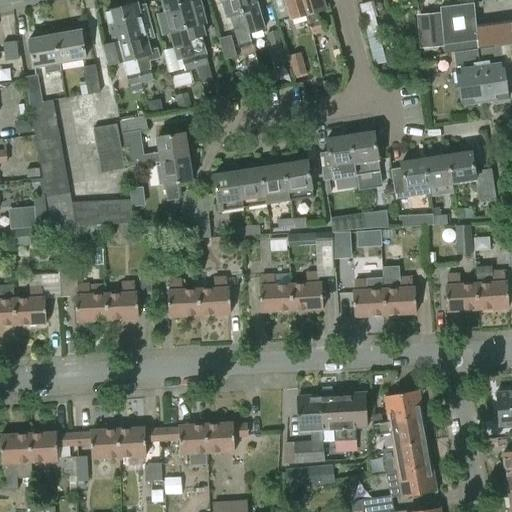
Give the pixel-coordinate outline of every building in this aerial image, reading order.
[(194,69),(176,0),(160,0),(169,34),(172,33),(176,49),(177,48),(180,60),(181,60),(185,72),(194,69)] [(176,0),(194,69),(208,65),(205,55),(206,55),(201,36),(205,35),(202,25),(205,24),(199,0),(194,1),(193,0),(176,0)] [(245,26),(237,0),(220,0),(225,17),(229,16),(233,29),(242,55),(252,52),(248,39),(245,26)] [(237,0),(245,26),(257,23),(253,9),(255,8),(253,0),(237,0)] [(284,0),(290,19),(304,15),(299,0),(284,0)] [(299,0),(304,15),(305,15),(308,25),(307,25),(310,35),(324,31),(321,21),(319,22),(316,12),(325,9),(322,0),(299,0)] [(125,5),(120,7),(140,84),(153,80),(150,67),(151,67),(149,59),(157,57),(155,47),(144,50),(142,40),(154,37),(145,2),(136,5),(136,3),(133,4),(131,1),(125,3),(125,5)] [(140,84),(120,7),(117,7),(115,5),(109,7),(108,10),(105,10),(109,27),(99,30),(102,50),(117,46),(121,62),(122,62),(125,76),(126,75),(129,87),(140,84)] [(372,6),(360,9),(374,65),(386,62),(372,6)] [(453,53),(476,49),(478,49),(474,29),(473,6),(441,9),(441,13),(444,46),(444,54),(453,53)] [(444,46),(441,13),(417,15),(419,48),(444,46)] [(508,23),(497,25),(500,46),(510,44),(508,23)] [(497,25),(485,27),(488,48),(500,46),(497,25)] [(478,49),(488,48),(485,27),(474,29),(478,49)] [(80,30),(54,35),(59,62),(86,57),(80,30)] [(279,30),(267,34),(276,64),(288,61),(279,30)] [(59,62),(54,35),(29,40),(34,67),(43,66),(45,74),(61,71),(59,62)] [(236,57),(230,36),(218,39),(224,60),(236,57)] [(3,45),(4,57),(19,55),(18,43),(3,45)] [(488,48),(478,49),(476,49),(483,102),(507,98),(500,46),(488,48)] [(476,49),(453,53),(461,105),(483,102),(476,49)] [(419,59),(420,70),(436,68),(435,57),(419,59)] [(303,59),(289,63),(293,76),(306,73),(303,59)] [(82,67),(87,95),(100,93),(95,65),(82,67)] [(337,74),(324,78),(327,89),(340,85),(337,74)] [(24,78),(29,104),(42,102),(37,75),(24,78)] [(29,104),(31,116),(54,112),(52,101),(42,102),(29,104)] [(31,116),(33,128),(56,123),(54,112),(31,116)] [(147,129),(144,117),(119,121),(122,134),(147,129)] [(17,122),(19,135),(30,134),(28,121),(17,122)] [(33,128),(35,139),(58,135),(56,123),(33,128)] [(91,128),(93,139),(116,135),(115,124),(91,128)] [(151,163),(159,162),(187,158),(183,132),(155,136),(157,153),(150,154),(151,163)] [(371,132),(348,135),(354,173),(377,170),(371,132)] [(35,139),(37,150),(60,146),(58,135),(35,139)] [(93,139),(95,150),(118,146),(116,135),(93,139)] [(354,173),(348,135),(324,139),(330,177),(354,173)] [(37,150),(39,162),(63,157),(60,146),(37,150)] [(95,150),(97,161),(120,157),(118,146),(95,150)] [(445,157),(450,184),(474,180),(478,201),(495,198),(491,169),(473,172),(470,153),(445,157)] [(39,162),(41,173),(65,169),(63,157),(39,162)] [(120,157),(97,161),(99,172),(122,168),(120,157)] [(427,188),(450,184),(445,157),(424,160),(427,188)] [(159,162),(162,186),(164,186),(166,201),(179,199),(177,184),(190,182),(187,158),(159,162)] [(427,188),(424,160),(400,164),(400,168),(389,170),(394,200),(428,195),(427,188)] [(306,161),(282,165),(288,201),(312,197),(306,161)] [(282,165),(259,168),(265,205),(288,201),(282,165)] [(138,179),(136,166),(127,167),(129,180),(138,179)] [(259,168),(236,172),(242,209),(265,205),(259,168)] [(41,173),(43,184),(67,180),(65,169),(41,173)] [(242,209),(236,172),(213,176),(219,212),(242,209)] [(43,184),(45,196),(69,192),(67,180),(43,184)] [(191,219),(199,193),(185,190),(178,220),(191,219)] [(49,219),(51,228),(71,203),(69,192),(45,196),(49,219)] [(212,196),(199,193),(191,219),(207,218),(212,196)] [(118,200),(106,201),(107,225),(119,224),(118,200)] [(130,200),(118,200),(119,224),(133,223),(130,200)] [(106,201),(94,202),(96,225),(107,225),(106,201)] [(71,203),(51,228),(84,226),(83,202),(71,203)] [(94,202),(83,202),(84,226),(96,225),(94,202)] [(456,210),(457,219),(472,219),(472,209),(456,210)] [(362,227),(363,230),(377,229),(388,228),(386,210),(361,214),(362,220),(362,227)] [(360,211),(348,213),(350,229),(362,227),(362,220),(361,214),(360,211)] [(8,216),(9,230),(34,227),(33,214),(8,216)] [(447,215),(431,216),(432,225),(447,225),(447,215)] [(432,225),(431,216),(418,217),(419,226),(432,225)] [(303,218),(291,219),(292,229),(303,228),(303,218)] [(292,229),(291,219),(278,220),(278,229),(292,229)] [(453,225),(454,251),(472,250),(470,224),(453,225)] [(245,236),(244,226),(231,227),(231,237),(245,236)] [(256,226),(244,226),(245,236),(256,235),(256,226)] [(424,236),(423,227),(411,228),(412,237),(424,236)] [(11,230),(12,245),(34,244),(33,228),(11,230)] [(395,238),(394,230),(381,230),(381,239),(395,238)] [(332,232),(315,233),(316,244),(332,243),(332,232)] [(334,258),(350,257),(348,232),(333,233),(334,258)] [(297,234),(287,234),(288,246),(298,246),(297,234)] [(285,239),(269,240),(270,252),(286,251),(285,239)] [(23,255),(14,255),(14,266),(23,266),(23,255)] [(77,285),(76,264),(57,265),(59,297),(75,296),(75,295),(77,295),(77,285)] [(139,272),(140,292),(151,291),(150,271),(139,272)] [(490,282),(476,283),(478,309),(508,307),(506,281),(504,281),(503,271),(490,272),(490,282)] [(307,283),(290,284),(292,309),(322,307),(321,283),(319,283),(318,273),(306,274),(307,283)] [(478,309),(476,283),(458,284),(457,275),(446,275),(446,285),(444,285),(446,311),(478,309)] [(292,309),(290,284),(274,285),(274,276),(262,276),(262,285),(260,285),(261,311),(292,309)] [(215,288),(198,289),(199,314),(230,313),(229,287),(226,288),(226,278),(214,278),(215,288)] [(398,289),(382,290),(384,316),(415,314),(413,287),(410,287),(410,278),(397,279),(398,289)] [(199,314),(198,289),(182,290),(181,280),(169,281),(169,290),(167,290),(168,316),(199,314)] [(384,316),(382,290),(365,291),(365,281),(352,282),(353,291),(351,292),(353,318),(384,316)] [(122,293),(106,294),(107,319),(138,317),(137,292),(134,292),(133,282),(121,283),(122,293)] [(107,319),(106,294),(89,295),(88,284),(77,285),(77,295),(75,295),(75,296),(76,321),(107,319)] [(30,298),(14,299),(16,324),(47,322),(45,297),(42,298),(41,287),(30,288),(30,298)] [(0,324),(16,324),(14,299),(0,299),(0,324)] [(511,390),(495,392),(496,410),(511,409),(511,390)] [(370,414),(371,424),(422,416),(418,391),(384,397),(387,412),(370,414)] [(365,394),(342,395),(344,440),(355,440),(354,428),(366,428),(365,394)] [(342,395),(320,396),(321,430),(322,430),(333,430),(334,441),(344,440),(342,395)] [(321,430),(320,396),(297,397),(299,431),(310,431),(311,442),(293,443),(294,463),(323,461),(322,430),(321,430)] [(511,409),(496,410),(497,427),(511,425),(511,409)] [(391,434),(393,447),(427,441),(422,416),(371,424),(373,437),(391,434)] [(232,425),(205,426),(207,454),(234,453),(233,438),(248,438),(247,426),(232,427),(232,425)] [(207,454),(205,426),(178,427),(178,430),(164,430),(165,442),(178,441),(179,455),(207,454)] [(143,429),(117,430),(119,458),(146,457),(145,443),(159,442),(159,431),(144,431),(143,429)] [(119,458),(117,430),(90,432),(90,434),(76,435),(77,446),(91,445),(91,460),(119,458)] [(56,433),(29,435),(31,463),(58,462),(57,447),(72,446),(71,435),(58,435),(56,433)] [(31,463),(29,435),(0,436),(0,438),(3,491),(17,490),(16,464),(31,463)] [(384,464),(386,474),(431,466),(427,441),(393,447),(395,459),(384,464)] [(511,451),(502,453),(505,471),(511,469),(511,451)] [(87,457),(75,457),(76,483),(88,482),(87,457)] [(73,461),(62,461),(63,477),(74,477),(73,461)] [(287,481),(321,479),(320,463),(286,465),(287,481)] [(147,464),(148,482),(162,481),(161,464),(147,464)] [(386,474),(390,496),(391,496),(391,498),(402,496),(402,498),(436,492),(431,466),(386,474)] [(163,490),(152,490),(152,503),(163,503),(163,490)] [(391,496),(390,496),(349,502),(351,511),(363,510),(392,506),(391,498),(391,496)] [(213,503),(213,511),(245,511),(245,501),(213,503)]
